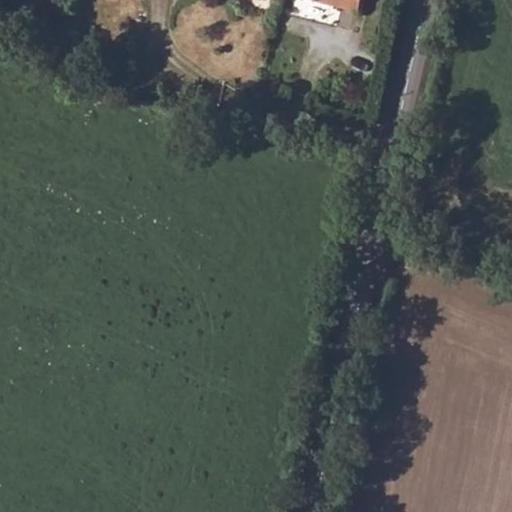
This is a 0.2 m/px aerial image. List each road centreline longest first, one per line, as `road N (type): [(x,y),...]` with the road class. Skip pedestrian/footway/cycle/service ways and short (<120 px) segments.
road 1 (tertiary): [(321,511),(429,0)]
road 2 (track): [(377,237),(511,290)]
